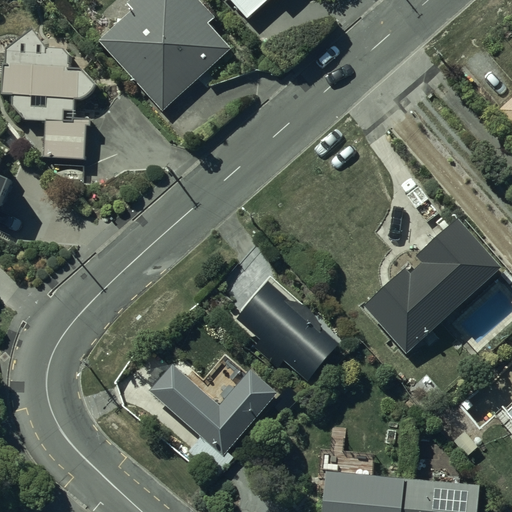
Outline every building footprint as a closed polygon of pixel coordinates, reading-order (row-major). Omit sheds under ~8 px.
[(133,18),(100,48),(163,114),(229,52),(209,31),(215,24),(192,0),(143,0),(129,14),(133,18)] [(225,0),(249,24),(274,1),(278,6),(284,0),(225,0)] [(48,59),(34,41),(8,59),(8,75),(4,76),(3,102),(14,102),(14,112),(25,125),(46,126),(45,162),(85,163),(85,131),(90,131),(90,121),(74,121),(75,104),(82,105),(95,94),(83,79),(69,79),(69,65),(64,59),(48,59)] [(505,94),(480,64),(463,79),(487,108),(505,94)] [(511,105),(500,114),(511,127),(511,105)] [(6,161),(0,157),(0,212),(2,213),(11,193),(0,187),(0,175),(2,171),(6,161)] [(501,278),(459,231),(420,265),(425,271),(411,284),(406,278),(366,312),(406,358),(501,278)] [(304,309),(271,282),(242,316),(247,320),(240,327),(262,345),(256,352),(279,372),(284,367),(309,389),(340,353),(323,338),(323,337),(322,336),(322,335),(321,334),(321,333),(320,332),(320,331),(320,330),(319,329),(319,328),(318,328),(318,327),(317,326),(316,325),(316,324),(315,323),(314,322),(313,321),(313,320),(312,320),(311,319),(311,318),(310,318),(309,317),(308,316),(307,315),(306,315),(305,314),(304,314),(304,313),(303,312),(302,312),(304,309)] [(277,399),(252,378),(222,413),(173,371),(151,397),(224,460),(277,399)] [(478,511),(480,492),(327,480),(324,511),(478,511)]
